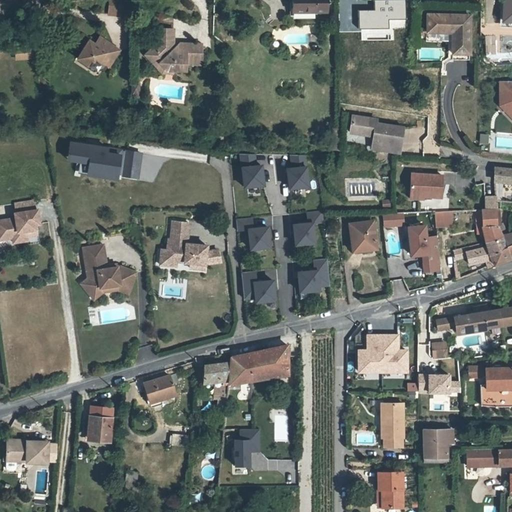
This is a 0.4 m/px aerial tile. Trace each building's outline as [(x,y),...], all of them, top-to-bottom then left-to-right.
[(327,0),(294,0),(294,13),(327,13),(327,0)] [(405,19),(404,0),(385,0),(375,0),(375,10),(359,11),(360,28),(390,28),(389,19),(405,19)] [(123,16),(124,2),(110,2),(109,16),(123,16)] [(444,30),(447,30),(446,13),(430,12),(429,29),(444,30)] [(446,13),(447,30),(450,30),(454,34),(454,41),(454,52),(471,52),(472,14),(446,13)] [(156,45),(153,49),(159,54),(154,59),(160,64),(161,63),(168,68),(181,69),(188,69),(189,61),(203,61),(203,44),(190,44),(190,49),(174,49),(173,29),(156,29),(156,45)] [(76,57),(87,63),(89,57),(92,58),(94,56),(102,61),(107,64),(116,46),(108,40),(105,41),(103,39),(92,42),(87,38),(76,57)] [(419,49),(420,60),(443,59),(442,48),(419,49)] [(159,54),(153,49),(147,55),(164,72),(181,72),(181,69),(168,68),(161,63),(160,64),(154,59),(159,54)] [(89,57),(87,63),(85,65),(93,70),(97,69),(102,61),(94,56),(92,58),(89,57)] [(511,84),(499,84),(499,108),(501,111),(509,111),(511,114),(511,84)] [(376,133),(375,140),(375,142),(397,146),(401,124),(375,119),(375,116),(354,111),(351,128),(376,133)] [(511,114),(509,111),(501,111),(511,121),(511,114)] [(349,135),(375,140),(376,133),(351,128),(349,135)] [(479,133),(479,144),(488,144),(488,134),(479,133)] [(90,163),(88,175),(121,180),(121,177),(139,180),(142,153),(72,143),(69,160),(90,163)] [(240,154),(245,189),(266,187),(263,165),(256,166),(256,155),(240,154)] [(310,188),(305,156),(290,156),(291,169),(287,169),(290,190),(310,188)] [(500,183),(511,183),(511,171),(496,170),(495,183),(500,183)] [(413,176),(412,193),(425,194),(424,198),(443,199),(445,178),(413,176)] [(381,199),(382,207),(391,207),(391,199),(381,199)] [(35,209),(12,212),(13,217),(0,218),(0,233),(10,232),(10,237),(11,241),(20,240),(20,236),(24,235),(35,233),(33,223),(37,223),(35,209)] [(325,221),(323,209),(308,210),(309,222),(294,223),(296,243),(315,241),(313,222),(325,221)] [(484,211),(482,211),(483,227),(483,230),(486,242),(501,239),(496,211),(494,211),(484,211)] [(437,227),(446,227),(446,212),(436,213),(437,227)] [(455,212),(446,212),(446,227),(456,226),(455,212)] [(403,214),(384,215),(384,227),(404,226),(403,214)] [(200,264),(201,257),(206,257),(216,255),(214,244),(202,246),(203,240),(183,238),(185,218),(168,216),(166,234),(164,234),(163,245),(162,254),(172,255),(172,256),(186,257),(186,262),(200,264)] [(253,218),(237,219),(238,231),(249,230),(251,250),(270,248),(268,228),(254,229),(253,218)] [(374,223),(351,226),(355,253),(377,250),(374,223)] [(423,256),(424,272),(439,270),(436,236),(428,237),(427,225),(408,227),(411,257),(423,256)] [(501,239),(486,242),(488,251),(490,260),(493,265),(511,258),(509,243),(508,238),(505,238),(501,239)] [(465,252),(466,257),(467,265),(485,261),(487,268),(493,265),(490,260),(488,251),(486,242),(466,246),(468,251),(465,252)] [(81,247),(82,252),(103,249),(102,244),(81,247)] [(172,255),(162,254),(163,245),(157,244),(155,259),(172,260),(172,256),(172,255)] [(466,257),(465,252),(464,246),(453,248),(455,259),(466,257)] [(118,287),(127,290),(135,272),(119,265),(106,267),(103,249),(82,252),(86,279),(80,284),(90,297),(99,290),(98,288),(118,284),(118,287)] [(330,284),(328,258),(314,259),(315,266),(317,268),(317,270),(299,272),(300,291),(320,289),(319,285),(330,284)] [(263,271),(263,279),(275,279),(275,271),(263,271)] [(256,272),(242,273),(244,299),(255,298),(256,302),(275,301),(273,281),(254,283),(254,281),(256,279),(256,272)] [(99,290),(90,297),(92,299),(101,292),(117,289),(127,293),(127,290),(118,287),(118,284),(98,288),(99,290)] [(511,308),(500,311),(503,326),(511,324),(511,308)] [(503,326),(500,311),(435,321),(437,331),(451,328),(455,328),(456,333),(503,326)] [(396,333),(381,334),(382,370),(406,369),(406,348),(397,348),(396,333)] [(358,370),(382,370),(381,334),(366,334),(367,349),(358,349),(358,370)] [(446,343),(432,345),(434,357),(448,355),(446,343)] [(228,387),(227,401),(226,408),(240,408),(239,402),(242,401),(240,382),(288,375),(287,345),(230,357),(230,363),(229,384),(228,384),(228,387)] [(229,384),(230,363),(204,365),(204,381),(215,381),(216,387),(228,387),(228,384),(229,384)] [(471,363),(471,373),(482,373),(483,363),(471,363)] [(511,365),(487,365),(487,386),(511,386),(511,365)] [(172,375),(148,382),(154,401),(177,394),(172,375)] [(407,391),(415,390),(415,382),(407,383),(407,391)] [(390,434),(400,434),(401,434),(401,401),(383,400),(383,417),(380,417),(379,434),(382,434),(382,444),(390,444),(390,434)] [(226,408),(227,401),(218,401),(217,419),(225,420),(226,408)] [(89,418),(88,440),(109,442),(110,420),(89,418)] [(249,452),(260,451),(259,428),(238,429),(239,439),(232,439),(233,468),(243,468),(243,473),(249,473),(249,452)] [(424,428),(424,454),(447,454),(447,441),(453,441),(453,428),(424,428)] [(175,433),(174,444),(190,446),(191,435),(175,433)] [(400,434),(390,434),(390,444),(399,444),(400,434)] [(18,459),(22,460),(22,442),(9,441),(7,469),(9,471),(15,472),(17,470),(18,462),(18,459)] [(22,442),(22,460),(27,460),(27,463),(48,464),(49,459),(58,460),(59,443),(36,442),(36,443),(22,442)] [(511,449),(499,449),(498,466),(511,465),(511,449)] [(468,466),(498,466),(499,452),(467,452),(468,466)] [(378,470),(378,487),(382,487),(382,504),(401,504),(401,469),(378,470)]
